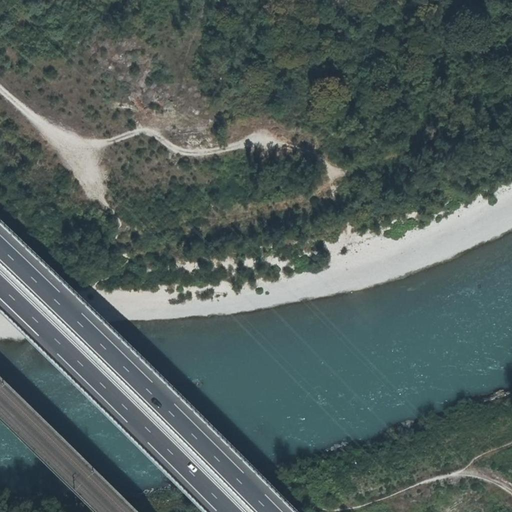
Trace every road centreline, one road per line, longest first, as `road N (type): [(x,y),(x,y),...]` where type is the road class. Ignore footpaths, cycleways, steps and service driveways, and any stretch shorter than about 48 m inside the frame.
road 1 (motorway): [(271,511),(0,245)]
road 2 (track): [(0,89),(70,140),(100,143),(149,131),(178,152),(292,144),(331,166)]
road 3 (motorway): [(0,286),(229,511)]
road 4 (track): [(511,492),(455,475),(357,504),(282,503),(245,511)]
